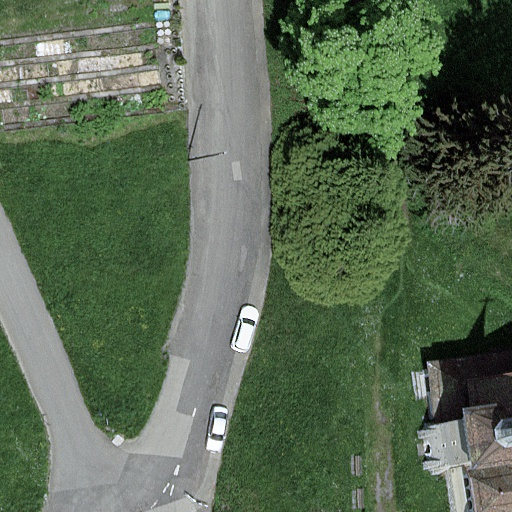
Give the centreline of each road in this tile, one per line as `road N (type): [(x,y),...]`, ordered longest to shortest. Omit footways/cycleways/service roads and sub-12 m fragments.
road 1 (residential): [(227,0),(236,110),(232,250),(207,383),(163,511)]
road 2 (unclassified): [(0,267),(104,511)]
